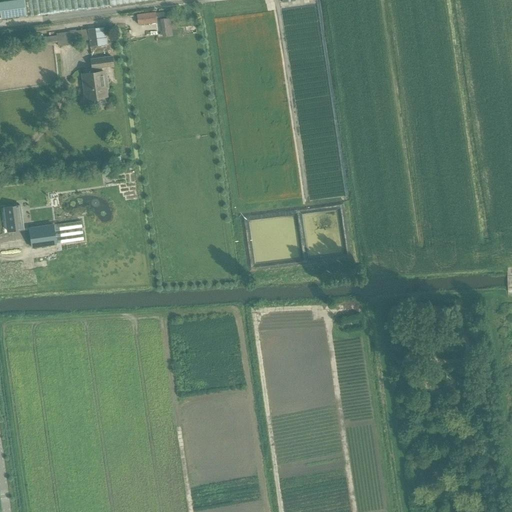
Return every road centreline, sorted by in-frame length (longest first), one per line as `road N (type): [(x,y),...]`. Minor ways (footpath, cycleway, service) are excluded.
road 1 (track): [(355,511),(279,0)]
road 2 (track): [(460,0),(482,199),(495,244),(511,262)]
road 3 (track): [(282,511),(257,327),(272,311),(325,309)]
road 4 (track): [(0,26),(195,0)]
